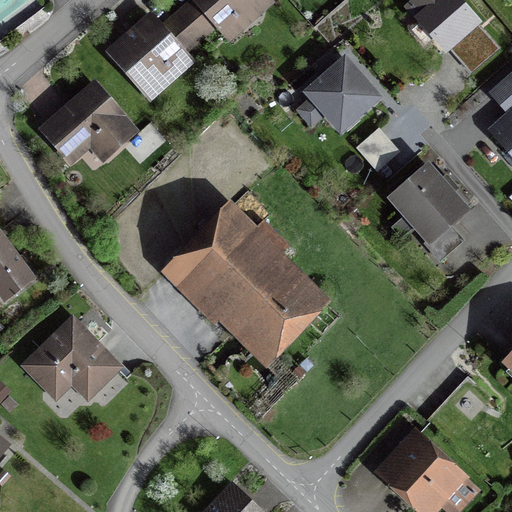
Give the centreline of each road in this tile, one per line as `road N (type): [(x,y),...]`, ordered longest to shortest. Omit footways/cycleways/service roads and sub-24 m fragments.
road 1 (residential): [(202,397),(83,269),(0,139)]
road 2 (residential): [(303,497),(511,274)]
road 3 (residential): [(202,397),(138,469),(117,511)]
road 4 (residential): [(303,497),(202,397)]
